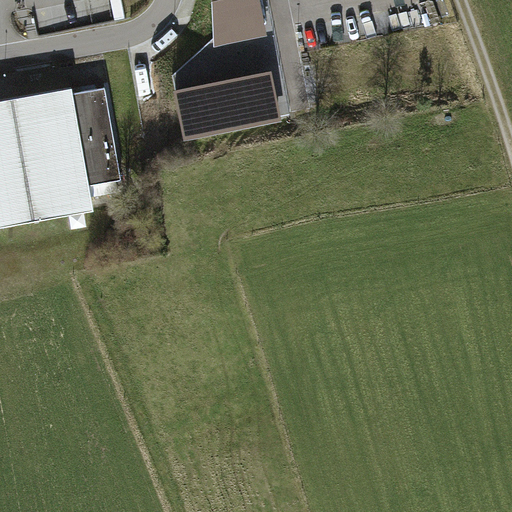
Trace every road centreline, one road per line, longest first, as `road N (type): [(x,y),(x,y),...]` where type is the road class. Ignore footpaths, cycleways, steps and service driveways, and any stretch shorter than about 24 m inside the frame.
road 1 (residential): [(0,60),(126,36),(156,19),(166,0)]
road 2 (track): [(461,0),(511,146)]
